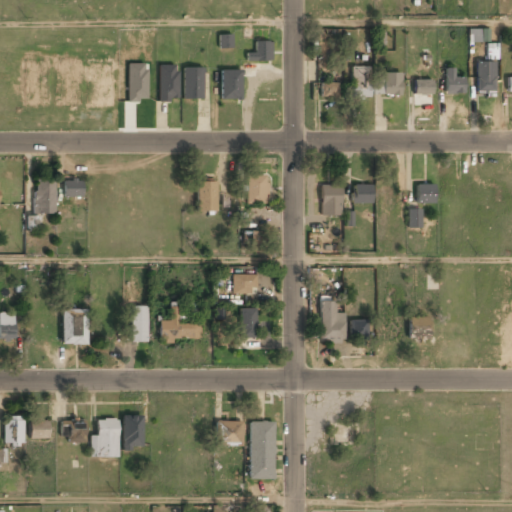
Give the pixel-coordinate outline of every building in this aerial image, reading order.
[(218,47),(229,47),(229,36),(218,36),(218,47)] [(245,62),(270,62),(270,41),(254,41),(254,52),(245,52),(245,62)] [(474,61),(474,92),(493,92),(493,61),(474,61)] [(145,63),(126,63),(126,102),(138,102),(138,99),(146,99),(145,63)] [(176,66),(156,66),(157,102),(177,102),(176,66)] [(369,67),(349,67),(349,99),(369,99),(369,67)] [(202,68),(182,68),(182,100),(202,100),(202,68)] [(443,94),(462,94),(462,76),(452,76),(452,68),(443,68),(443,94)] [(219,70),(219,100),(240,100),(240,70),(219,70)] [(377,95),(399,95),(399,73),(377,73),(377,95)] [(431,79),(413,79),(413,95),(431,95),(431,79)] [(337,83),(319,83),(319,99),(337,99),(337,83)] [(244,204),(265,204),(265,177),(244,177),(244,204)] [(53,215),(53,180),(32,180),(32,215),(53,215)] [(62,183),(62,198),(80,198),(80,183),(62,183)] [(196,213),(215,213),(215,183),(196,183),(196,213)] [(369,185),(351,185),(351,204),(369,204),(369,185)] [(432,185),(415,185),(415,204),(432,204),(432,185)] [(339,217),(339,187),(319,187),(319,217),(339,217)] [(377,208),(396,208),(396,187),(377,187),(377,208)] [(407,211),(407,228),(418,228),(418,211),(407,211)] [(345,227),(352,226),(352,212),(344,212),(345,227)] [(39,230),(38,216),(25,216),(26,231),(39,230)] [(254,276),(231,276),(231,295),(254,295),(254,276)] [(318,303),(318,343),(342,343),(342,314),(333,314),(333,303),(318,303)] [(199,325),(177,325),(177,308),(169,307),(169,323),(158,322),(157,340),(198,341),(199,325)] [(130,343),(145,343),(145,308),(129,308),(130,343)] [(237,340),(254,340),(254,309),(237,309),(237,340)] [(0,340),(13,340),(13,313),(0,313),(0,340)] [(84,345),(84,315),(60,315),(60,345),(84,345)] [(407,341),(428,341),(428,319),(407,319),(407,341)] [(365,341),(365,321),(348,321),(348,341),(365,341)] [(397,340),(397,327),(380,327),(380,340),(397,340)] [(119,450),(141,450),(141,416),(119,416),(119,450)] [(21,418),(2,418),(2,447),(21,447),(21,418)] [(91,420),(91,459),(116,459),(115,420),(91,420)] [(48,439),(48,421),(28,421),(28,439),(48,439)] [(84,421),(60,421),(60,444),(84,444),(84,421)] [(213,447),(240,447),(240,423),(213,423),(213,447)] [(272,423),(248,423),(248,480),(272,480),(272,423)]
